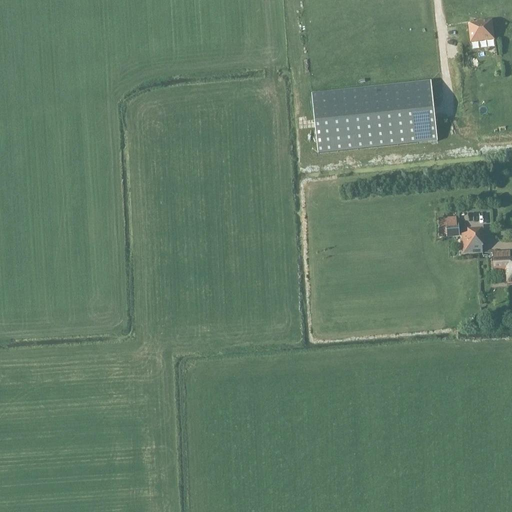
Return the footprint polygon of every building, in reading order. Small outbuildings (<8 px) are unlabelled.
[(492,21),(477,22),(477,24),(468,25),(470,43),(494,40),(492,21)] [(450,22),(394,28),(398,61),(455,54),(450,23),(450,22)] [(431,82),(311,95),(318,154),(437,142),(431,82)] [(481,234),(462,235),(463,253),(482,252),(481,234)] [(507,285),(511,284),(511,258),(510,258),(510,252),(493,253),(493,259),(492,259),(493,271),(504,270),(504,277),(506,276),(507,285)] [(477,281),(476,292),(488,293),(488,281),(477,281)]
